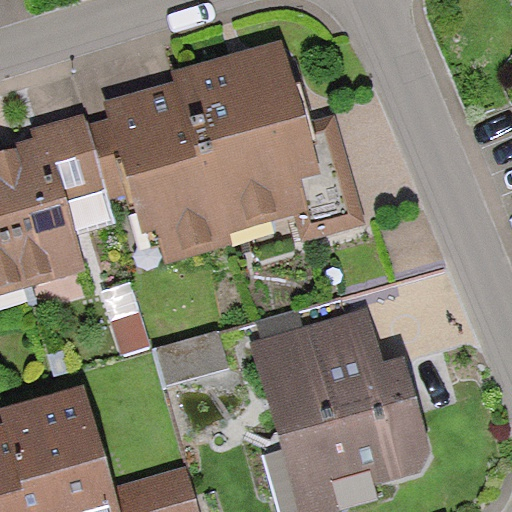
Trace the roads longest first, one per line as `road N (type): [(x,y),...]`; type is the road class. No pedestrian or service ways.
road 1 (residential): [(373,0),(511,343)]
road 2 (residential): [(173,0),(0,50)]
